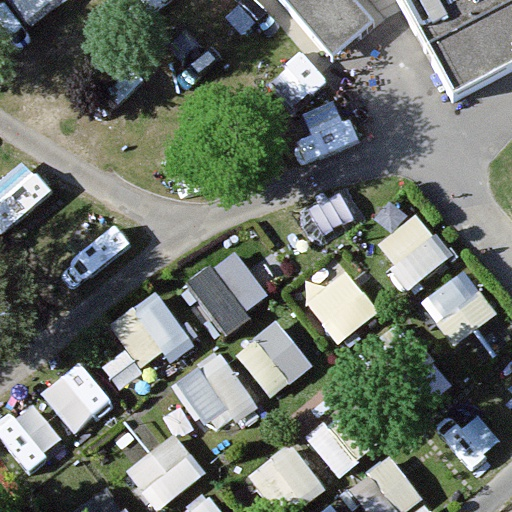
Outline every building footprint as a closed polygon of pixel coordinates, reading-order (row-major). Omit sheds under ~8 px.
[(18,0),(23,9),(40,0),(18,0)] [(377,33),(348,0),(273,0),(335,70),(377,33)] [(511,0),(399,0),(454,101),(511,69),(511,0)] [(82,290),(118,257),(80,215),(43,248),(82,290)] [(225,330),(275,292),(235,241),(186,279),(225,330)] [(474,360),(511,335),(511,330),(471,266),(430,292),(474,360)] [(159,286),(114,318),(145,360),(190,329),(159,286)] [(363,349),(416,410),(454,376),(401,316),(363,349)] [(274,322),(243,350),(274,385),(305,357),(274,322)] [(202,416),(248,387),(223,347),(177,377),(202,416)] [(311,430),(339,467),(370,443),(341,407),(311,430)] [(179,427),(129,463),(160,505),(209,469),(179,427)] [(254,458),(275,510),(325,490),(304,438),(254,458)] [(349,484),(372,511),(407,511),(431,493),(392,448),(349,484)] [(136,511),(111,480),(71,511),(136,511)] [(226,511),(209,491),(182,511),(226,511)] [(353,511),(347,497),(312,511),(353,511)]
